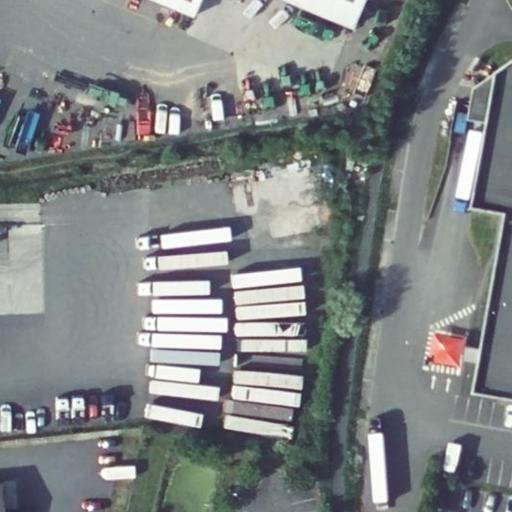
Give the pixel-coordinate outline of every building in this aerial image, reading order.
[(369,0),(174,0),(207,12),(211,0),(246,0),(352,42),(369,0)] [(486,105),(467,196),(500,203),(462,381),(511,391),(511,52),(495,64),(486,105)] [(266,65),(269,88),(324,81),(321,58),(266,65)] [(486,105),(495,64),(473,78),(469,101),(486,105)] [(17,511),(17,488),(5,488),(6,511),(17,511)]
